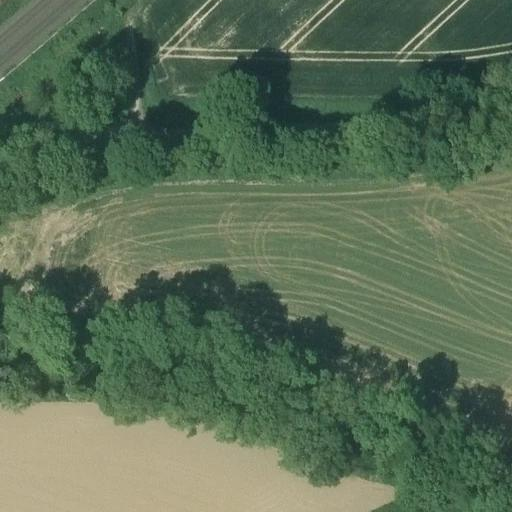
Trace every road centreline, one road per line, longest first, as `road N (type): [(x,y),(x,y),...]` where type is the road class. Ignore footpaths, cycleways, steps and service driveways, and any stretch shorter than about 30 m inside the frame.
road 1 (track): [(0,175),(115,139),(511,123)]
road 2 (track): [(115,139),(131,91),(132,17)]
